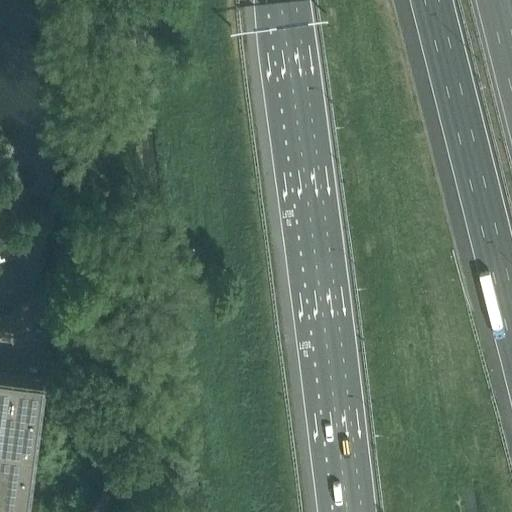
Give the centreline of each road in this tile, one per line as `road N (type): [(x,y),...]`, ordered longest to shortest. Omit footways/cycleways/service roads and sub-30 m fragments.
road 1 (motorway): [(288,0),(354,511)]
road 2 (motorway): [(431,0),(511,319)]
